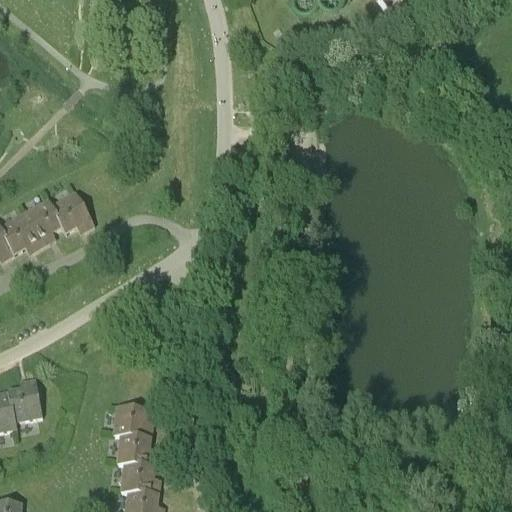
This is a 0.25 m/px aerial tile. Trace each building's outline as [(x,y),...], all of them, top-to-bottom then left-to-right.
[(373,0),(381,10),(394,0),(373,0)] [(76,197),(52,210),(63,234),(66,240),(77,234),(81,240),(85,238),(95,232),(76,197)] [(53,239),(63,234),(52,210),(49,204),(23,218),(43,253),(54,247),(57,245),(53,239)] [(23,218),(1,231),(16,261),(26,255),(29,261),(32,259),(43,253),(23,218)] [(16,261),(1,231),(0,230),(0,266),(1,269),(4,267),(16,261)] [(10,396),(16,429),(43,423),(36,384),(20,387),(21,394),(10,396)] [(0,438),(17,435),(16,429),(10,396),(0,397),(0,438)] [(113,440),(120,442),(152,446),(153,432),(153,429),(147,428),(149,416),(117,411),(113,440)] [(124,470),(156,474),(157,461),(158,457),(151,456),(152,446),(120,442),(116,469),(124,470)] [(121,497),(128,499),(159,503),(161,489),(161,486),(154,485),(156,474),(124,470),(121,497)] [(158,511),(159,503),(128,499),(126,511),(158,511)]
